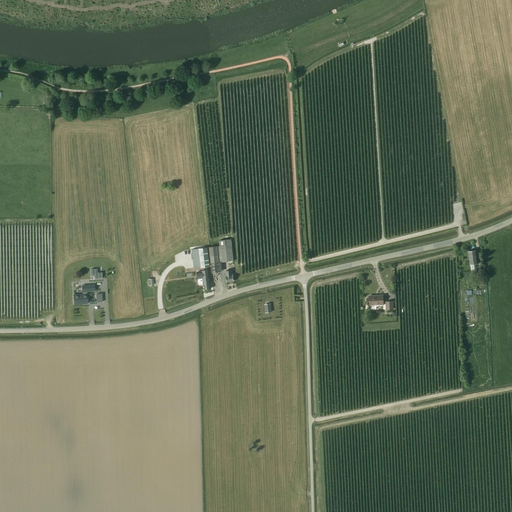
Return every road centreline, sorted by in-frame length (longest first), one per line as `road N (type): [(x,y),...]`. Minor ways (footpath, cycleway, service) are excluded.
road 1 (tertiary): [(0,330),(144,322),(302,276)]
road 2 (unclassified): [(311,511),(302,276)]
road 3 (tertiary): [(302,276),(511,221)]
road 4 (track): [(301,263),(459,225),(463,240)]
